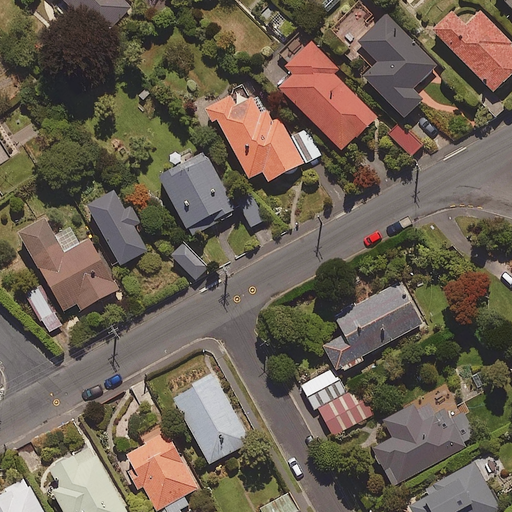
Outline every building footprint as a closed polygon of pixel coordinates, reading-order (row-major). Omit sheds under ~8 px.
[(63,0),(101,38),(131,8),(123,0),(63,0)] [(435,31),(494,94),(511,76),(511,45),(481,13),(467,26),(454,13),(435,31)] [(413,89),(436,68),(388,16),(360,42),(380,63),(365,77),(405,119),(424,101),(413,89)] [(343,152),(378,118),(335,75),(339,71),(313,43),(285,70),(292,78),(281,89),(343,152)] [(292,137),(282,120),(276,123),(268,109),(261,112),(253,98),(238,106),(233,98),(206,112),(214,126),(221,122),(252,178),(263,172),(269,183),(322,155),(308,129),(292,137)] [(423,146),(401,123),(390,134),(412,157),(423,146)] [(193,236),(238,210),(208,158),(184,172),(181,166),(160,178),(193,236)] [(121,266),(148,252),(117,192),(89,206),(121,266)] [(240,205),(252,228),(266,220),(254,197),(240,205)] [(78,304),(82,311),(119,290),(90,240),(80,245),(70,227),(55,236),(46,219),(20,234),(65,312),(78,304)] [(196,281),(209,267),(186,244),(173,257),(196,281)] [(366,361),(364,357),(422,325),(399,284),(337,319),(346,336),(325,348),(338,372),(343,369),(345,372),(366,361)] [(62,325),(38,288),(26,296),(50,333),(62,325)] [(347,392),(334,368),(302,386),(315,410),(347,392)] [(174,400),(210,465),(251,443),(216,377),(174,400)] [(319,410),(334,436),(374,414),(359,388),(319,410)] [(374,450),(394,487),(480,440),(465,413),(450,421),(444,411),(435,416),(429,406),(417,413),(413,406),(384,422),(393,439),(374,450)] [(140,492),(146,489),(159,511),(165,507),(167,511),(185,511),(190,509),(184,498),(199,489),(166,434),(127,457),(134,469),(127,472),(140,492)] [(128,511),(92,446),(51,469),(62,489),(53,493),(63,511),(128,511)] [(497,511),(501,510),(475,464),(408,502),(413,511),(497,511)] [(0,511),(43,511),(28,483),(0,497),(0,511)] [(262,511),(299,511),(300,511),(291,494),(261,510),(262,511)]
